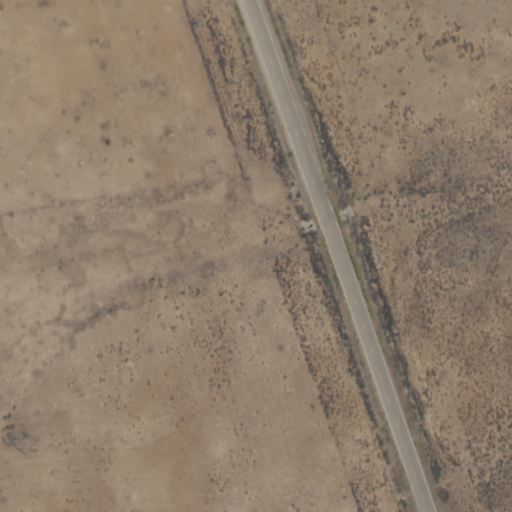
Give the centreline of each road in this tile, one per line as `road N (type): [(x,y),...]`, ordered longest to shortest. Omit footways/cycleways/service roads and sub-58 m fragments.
road 1 (primary): [(262,0),(302,95),(439,511)]
road 2 (residential): [(351,257),(511,230)]
